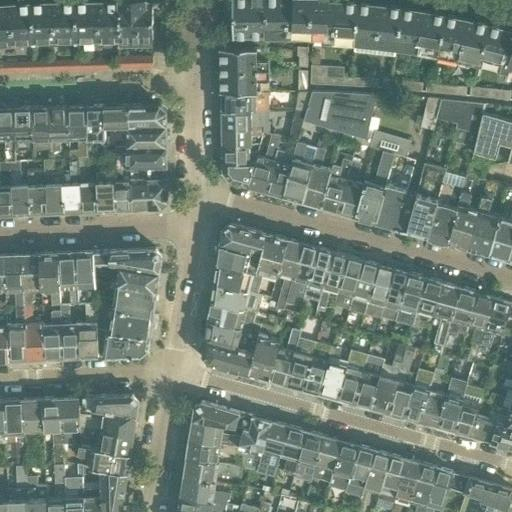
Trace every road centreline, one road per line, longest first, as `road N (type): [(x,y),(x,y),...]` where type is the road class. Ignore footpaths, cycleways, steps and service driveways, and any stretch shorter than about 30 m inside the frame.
road 1 (residential): [(511,466),(172,374)]
road 2 (residential): [(511,280),(230,202),(195,210)]
road 3 (residential): [(195,210),(164,225),(0,233)]
road 4 (residential): [(0,89),(194,86)]
road 5 (residential): [(0,379),(172,374)]
road 6 (residential): [(172,374),(195,210)]
road 7 (residential): [(149,511),(172,374)]
road 8 (residential): [(195,210),(194,86)]
